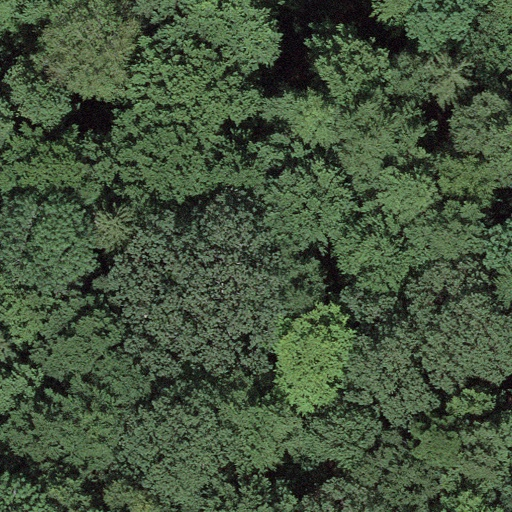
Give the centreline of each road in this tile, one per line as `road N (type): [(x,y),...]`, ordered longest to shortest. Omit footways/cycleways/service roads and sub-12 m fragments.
road 1 (track): [(373,0),(207,203),(0,401)]
road 2 (track): [(321,511),(413,298),(500,0)]
road 3 (track): [(288,0),(141,154),(0,268)]
